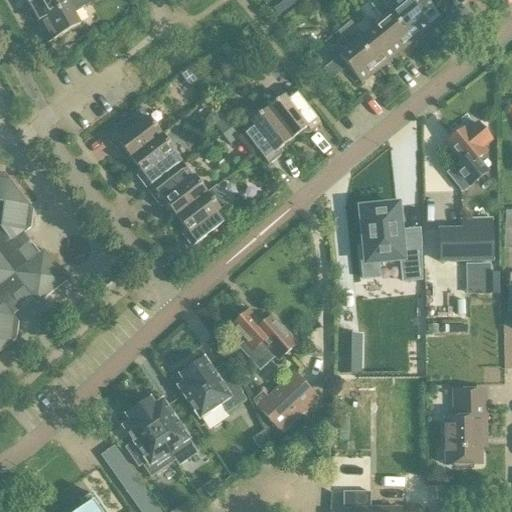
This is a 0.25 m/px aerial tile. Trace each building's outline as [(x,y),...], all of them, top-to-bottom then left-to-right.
[(34,0),(27,4),(37,23),(78,0),(34,0)] [(87,0),(79,0),(37,23),(49,43),(80,26),(73,14),(90,4),(87,0)] [(276,0),(271,5),(279,16),(299,0),(276,0)] [(412,43),(377,0),(371,6),(383,21),(373,29),(395,57),(412,43)] [(388,0),(377,0),(412,43),(430,29),(427,26),(438,17),(424,0),(396,0),(391,4),(388,0)] [(395,57),(373,29),(363,37),(351,22),(344,28),(378,70),(395,57)] [(378,70),(344,28),(337,33),(349,48),(338,57),(361,85),(378,70)] [(328,66),(336,75),(346,67),(338,58),(328,66)] [(188,91),(197,84),(189,73),(186,69),(176,77),(188,91)] [(266,111),(290,142),(307,129),(311,134),(321,126),(293,90),(266,111)] [(130,159),(161,135),(141,109),(105,138),(112,148),(117,144),(130,159)] [(290,142),(266,111),(240,130),(268,166),(278,159),(275,154),(290,142)] [(220,136),(231,128),(226,120),(215,129),(220,136)] [(446,144),(461,163),(447,175),(462,193),(487,173),(477,161),(485,154),(481,149),(491,140),(478,125),(468,133),(464,129),(446,144)] [(240,139),(231,128),(220,136),(228,147),(240,139)] [(181,162),(161,135),(130,159),(142,176),(137,180),(145,190),(181,162)] [(175,218),(207,194),(186,168),(150,196),(158,206),(163,202),(175,218)] [(0,352),(16,341),(18,323),(8,310),(15,305),(21,306),(31,298),(36,305),(67,281),(43,250),(36,256),(28,244),(30,243),(23,234),(30,229),(33,211),(4,174),(0,173),(0,352)] [(216,187),(207,194),(175,218),(188,235),(183,239),(191,249),(227,221),(220,211),(228,204),(216,187)] [(420,281),(420,242),(400,244),(399,232),(396,207),(380,209),(380,205),(364,206),(364,210),(360,211),(364,248),(360,249),(363,280),(379,279),(377,263),(400,261),(402,283),(420,281)] [(439,231),(440,263),(492,262),(491,230),(439,231)] [(491,265),(466,265),(466,296),(499,296),(499,274),(491,274),(491,265)] [(270,319),(261,327),(248,312),(230,328),(243,343),(237,348),(259,373),(268,365),(266,364),(274,356),(279,362),(296,347),(270,319)] [(184,384),(178,388),(178,389),(199,421),(222,405),(228,414),(247,401),(241,393),(223,367),(223,366),(213,373),(204,360),(197,365),(196,365),(194,361),(184,368),(187,371),(187,372),(179,377),(184,384)] [(293,374),(270,396),(262,388),(252,399),(257,409),(278,431),(314,396),(293,374)] [(480,448),(485,448),(484,392),(453,392),(454,419),(445,420),(446,466),(480,466),(480,448)] [(150,400),(138,408),(172,459),(178,469),(198,454),(162,401),(155,406),(150,400)] [(127,420),(120,425),(130,440),(122,445),(135,465),(139,463),(148,475),(172,459),(138,408),(135,404),(123,413),(127,420)] [(264,432),(252,440),(259,450),(269,442),(264,432)] [(100,457),(138,511),(157,511),(113,448),(100,457)] [(202,488),(195,493),(202,503),(208,498),(202,488)] [(370,493),(343,493),(343,510),(354,510),(354,511),(399,511),(399,510),(370,510),(370,493)] [(83,510),(80,511),(72,511),(73,511),(71,511),(70,511),(69,511),(68,511),(103,511),(92,495),(79,505),(83,510)]
